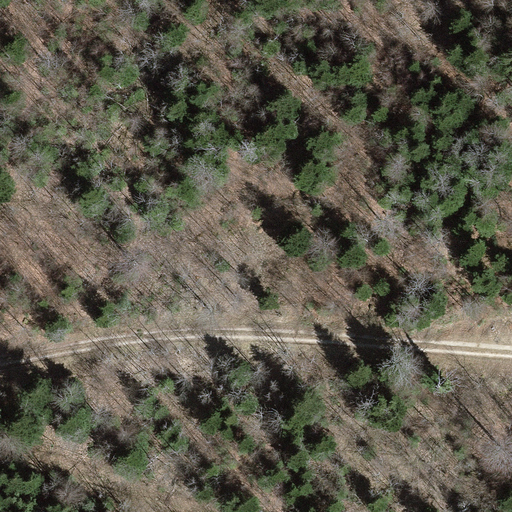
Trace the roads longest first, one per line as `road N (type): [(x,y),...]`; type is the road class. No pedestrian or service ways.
road 1 (track): [(0,361),(176,332),(511,355)]
road 2 (track): [(0,454),(189,511)]
